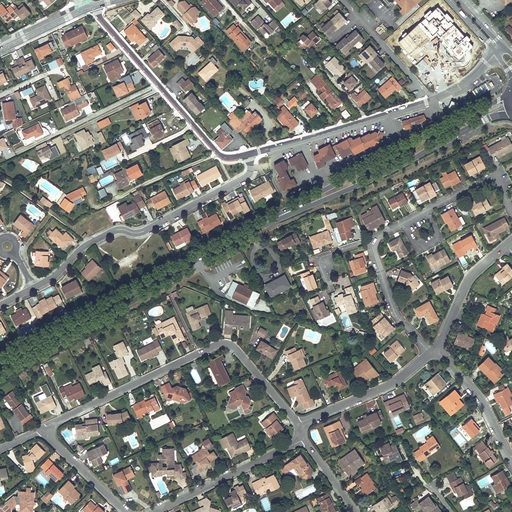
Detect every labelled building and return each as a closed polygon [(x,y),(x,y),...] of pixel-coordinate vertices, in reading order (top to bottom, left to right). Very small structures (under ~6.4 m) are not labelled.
[(191,7),(187,3),(184,0),(183,0),(180,1),(178,3),(176,7),(182,14),(182,18),(186,22),(191,21),(190,20),(195,15),(197,16),(199,13),(193,7),(191,7)] [(201,0),(201,1),(203,4),(204,3),(208,7),(215,15),(223,8),(215,0),(201,0)] [(244,9),(251,2),(248,0),(232,0),(234,2),(235,0),(238,0),(241,2),(239,3),(244,9)] [(268,1),(274,8),(282,1),(280,0),(264,0),(267,3),(268,1)] [(319,7),(324,12),(332,4),(329,1),(328,0),(325,0),(325,1),(324,0),(318,0),(316,3),(319,7)] [(399,0),(397,2),(402,7),(399,10),(403,14),(415,3),(418,0),(399,0)] [(276,10),(283,3),(282,1),(274,8),(276,10)] [(0,13),(7,22),(13,17),(15,20),(17,20),(20,17),(12,7),(10,5),(6,8),(2,3),(0,4),(0,13)] [(15,5),(12,7),(20,17),(22,19),(30,12),(23,3),(17,8),(15,5)] [(149,13),(142,20),(150,29),(157,23),(156,21),(164,14),(158,7),(150,15),(149,13)] [(207,8),(214,16),(215,15),(208,7),(207,8)] [(445,15),(437,7),(432,12),(426,17),(407,34),(403,37),(398,42),(411,56),(416,52),(423,46),(426,43),(424,41),(427,38),(429,40),(430,39),(429,38),(432,35),(431,34),(435,31),(438,34),(443,40),(446,43),(445,44),(448,47),(454,54),(458,59),(473,46),(468,41),(465,37),(451,22),(445,15)] [(135,18),(136,19),(141,15),(136,9),(131,14),(135,18)] [(325,25),(321,28),(328,35),(334,30),(335,31),(343,24),(341,22),(345,18),(344,18),(339,12),(336,16),(331,20),(325,25)] [(447,13),(445,15),(451,22),(453,20),(447,13)] [(257,15),(250,21),(257,29),(258,28),(263,34),(266,31),(269,34),(272,31),(278,25),(273,19),(266,25),(263,23),(262,22),(263,21),(257,15)] [(132,23),(128,27),(123,30),(132,40),(134,38),(139,44),(145,38),(135,26),(132,23)] [(251,41),(237,27),(236,28),(233,25),(226,31),(243,49),(251,41)] [(62,36),(64,41),(66,46),(70,44),(71,45),(87,37),(82,26),(65,34),(66,34),(62,36)] [(342,44),(338,47),(344,53),(348,50),(353,45),(358,41),(362,37),(357,32),(355,30),(349,36),(348,34),(340,42),(342,44)] [(295,43),(300,49),(303,46),(302,44),(304,42),(307,45),(309,48),(314,43),(319,38),(313,31),(306,37),(303,34),(299,37),(301,38),(295,43)] [(438,34),(435,31),(431,34),(432,35),(429,38),(430,39),(431,40),(438,34)] [(178,35),(169,43),(176,50),(181,45),(187,45),(193,51),(204,42),(198,35),(194,39),(191,36),(188,36),(188,37),(184,37),(184,36),(178,35)] [(53,47),(51,42),(35,50),(39,61),(44,58),(43,56),(52,52),(50,48),(53,47)] [(110,43),(106,46),(110,52),(115,48),(110,43)] [(85,63),(86,63),(94,60),(92,57),(101,53),(97,45),(76,55),(81,65),(85,63)] [(374,67),(377,71),(384,64),(379,58),(380,57),(374,51),(373,49),(370,51),(367,47),(361,53),(364,57),(369,62),(374,67)] [(424,77),(431,71),(429,67),(438,59),(429,49),(412,64),(424,77)] [(148,59),(151,62),(154,65),(164,56),(158,50),(148,59)] [(20,58),(26,71),(36,67),(31,56),(25,59),(23,56),(20,58)] [(344,67),(334,56),(326,63),(331,69),(336,74),(337,73),(339,76),(345,71),(342,68),(344,67)] [(253,66),(255,64),(249,57),(247,59),(253,66)] [(12,68),(16,76),(26,71),(20,58),(13,61),(15,64),(16,66),(12,68)] [(111,81),(115,79),(120,77),(118,73),(123,71),(117,60),(104,66),(111,81)] [(219,69),(211,61),(198,73),(206,81),(219,69)] [(357,81),(352,75),(355,72),(352,69),(346,74),(349,77),(344,82),(349,88),(357,81)] [(132,81),(129,74),(119,79),(121,83),(113,86),(115,91),(119,89),(121,94),(134,88),(131,82),(132,81)] [(317,74),(311,80),(314,83),(320,77),(317,74)] [(319,88),(324,84),(328,88),(323,92),(319,95),(323,99),(325,97),(330,103),(334,108),(341,101),(320,77),(314,83),(319,89),(319,88)] [(68,78),(58,83),(60,87),(64,85),(66,88),(71,86),(69,82),(70,82),(68,78)] [(184,91),(194,83),(189,78),(186,81),(183,78),(177,82),(184,91)] [(378,88),(385,96),(396,88),(389,80),(378,88)] [(478,97),(491,88),(489,83),(488,81),(473,90),(478,97)] [(65,89),(68,95),(71,101),(80,96),(75,84),(71,86),(66,88),(65,89)] [(328,88),(324,84),(319,88),(323,92),(328,88)] [(52,99),(45,85),(36,90),(38,95),(31,99),(35,107),(52,99)] [(300,99),(308,92),(303,87),(296,94),(300,99)] [(353,92),(350,95),(359,104),(363,100),(364,102),(371,96),(363,87),(359,90),(361,92),(358,95),(356,93),(355,94),(353,92)] [(204,107),(192,92),(184,99),(197,114),(204,107)] [(277,93),(272,99),(278,106),(284,101),(279,95),(277,93)] [(282,93),(280,95),(286,102),(288,99),(282,93)] [(81,108),(89,104),(85,95),(75,100),(76,103),(61,110),(66,120),(80,113),(79,111),(82,109),(81,108)] [(291,108),(299,102),(293,96),(286,103),(291,108)] [(458,102),(451,99),(449,106),(455,109),(458,102)] [(13,101),(2,103),(5,124),(13,123),(14,129),(22,125),(20,118),(16,118),(13,101)] [(137,103),(130,107),(137,120),(150,113),(144,102),(138,105),(137,103)] [(305,108),(311,115),(317,109),(311,103),(305,108)] [(289,130),(298,123),(283,106),(274,114),(289,130)] [(262,118),(255,110),(252,113),(249,110),(239,118),(237,115),(229,122),(237,131),(241,127),(246,132),(262,118)] [(350,115),(346,110),(342,113),(346,119),(350,115)] [(404,124),(406,128),(425,118),(424,117),(423,115),(403,121),(404,124)] [(108,117),(97,123),(100,129),(111,123),(108,117)] [(149,125),(152,131),(155,137),(164,132),(158,120),(149,125)] [(222,127),(216,132),(219,135),(214,140),(221,148),(232,138),(228,134),(232,130),(224,121),(220,125),(222,127)] [(43,134),(38,124),(22,132),(26,139),(34,135),(35,138),(43,134)] [(148,136),(144,127),(133,132),(135,136),(131,138),(134,143),(130,144),(133,150),(142,145),(144,142),(141,137),(144,136),(144,137),(148,136)] [(85,133),(83,129),(74,134),(81,149),(93,143),(91,139),(90,136),(87,131),(85,133)] [(371,145),(372,146),(381,141),(383,135),(379,134),(379,136),(377,135),(379,131),(375,130),(370,133),(370,131),(360,136),(366,147),(371,145)] [(101,143),(106,141),(101,132),(97,134),(101,143)] [(355,153),(366,147),(360,136),(360,135),(353,139),(352,138),(350,138),(333,147),(337,155),(341,153),(342,157),(354,151),(355,153)] [(175,156),(176,156),(179,161),(190,156),(185,145),(190,143),(188,138),(173,145),(174,146),(171,148),(175,156)] [(496,154),(497,156),(497,157),(511,149),(511,147),(508,139),(488,148),(492,156),(496,154)] [(46,141),(36,146),(38,150),(40,155),(44,153),(45,155),(50,156),(51,159),(61,154),(56,144),(51,147),(50,144),(48,145),(46,141)] [(124,148),(120,141),(102,150),(106,159),(121,151),(121,150),(124,148)] [(324,161),(335,156),(330,146),(330,145),(319,150),(320,153),(313,157),(317,168),(326,164),(324,161)] [(291,167),(294,166),(297,170),(297,172),(307,167),(301,155),(288,161),(291,167)] [(470,175),(477,171),(485,167),(479,156),(464,164),(470,175)] [(288,169),(286,167),(287,166),(286,163),(285,164),(283,161),(274,166),(280,178),(277,179),(284,192),(296,186),(293,180),(289,181),(284,171),(288,169)] [(142,175),(136,162),(129,166),(130,167),(127,169),(123,168),(123,169),(121,174),(118,175),(120,179),(117,181),(116,182),(119,189),(128,184),(130,180),(129,179),(132,177),(132,178),(135,177),(135,179),(142,175)] [(200,184),(203,183),(207,181),(208,183),(216,178),(221,176),(215,167),(211,169),(196,177),(200,184)] [(114,174),(117,181),(120,179),(118,175),(121,174),(123,169),(114,174)] [(95,177),(99,175),(97,171),(88,176),(90,179),(95,177)] [(451,184),(451,185),(460,181),(455,171),(447,175),(444,177),(440,179),(444,187),(451,184)] [(422,201),(429,198),(436,194),(429,181),(415,189),(422,201)] [(177,199),(194,191),(190,183),(186,185),(185,183),(180,186),(173,190),(177,199)] [(274,192),(270,183),(266,185),(265,183),(261,186),(262,187),(256,190),(256,189),(250,192),(255,203),(274,192)] [(394,188),(392,185),(376,193),(379,198),(384,195),(383,193),(394,188)] [(60,205),(64,208),(69,211),(75,203),(83,199),(81,195),(78,189),(67,195),(60,205)] [(107,196),(104,189),(99,191),(102,198),(107,196)] [(150,207),(152,206),(154,205),(156,208),(169,201),(164,191),(147,201),(150,207)] [(399,205),(400,206),(407,202),(402,192),(387,200),(392,209),(399,205)] [(43,196),(40,200),(41,201),(42,202),(49,207),(52,203),(43,196)] [(469,203),(472,208),(474,214),(490,206),(485,196),(474,201),(474,200),(469,203)] [(233,202),(239,213),(249,208),(244,199),(241,200),(238,202),(237,200),(233,202)] [(123,217),(127,215),(132,212),(133,214),(140,211),(135,201),(127,206),(126,204),(118,208),(119,210),(123,217)] [(157,210),(170,203),(169,201),(156,208),(157,210)] [(224,209),(229,218),(239,213),(233,202),(230,204),(231,206),(228,207),(224,209)] [(463,204),(459,208),(464,214),(468,211),(463,204)] [(360,215),(368,230),(385,221),(376,205),(371,208),(372,209),(360,215)] [(457,218),(452,208),(442,214),(447,222),(451,231),(465,223),(461,216),(457,218)] [(221,223),(216,213),(207,218),(203,220),(201,221),(200,220),(197,222),(203,233),(221,223)] [(20,215),(13,224),(23,231),(20,234),(24,238),(34,226),(20,215)] [(351,237),(349,230),(351,229),(350,227),(354,226),(351,217),(336,222),(342,240),(351,237)] [(497,233),(501,231),(505,229),(504,228),(508,226),(503,218),(483,228),(490,241),(499,236),(497,233)] [(175,246),(192,238),(187,228),(170,236),(175,246)] [(62,235),(55,229),(52,233),(50,230),(47,233),(49,235),(49,236),(55,243),(56,242),(62,247),(68,241),(69,242),(72,239),(65,232),(62,235)] [(310,238),(314,248),(323,245),(323,243),(331,240),(328,231),(310,238)] [(296,245),(301,242),(295,232),(281,239),(285,247),(295,242),(296,245)] [(473,247),(473,248),(473,249),(477,247),(471,235),(460,241),(466,251),(473,247)] [(396,249),(400,258),(408,253),(399,237),(388,243),(392,251),(396,249)] [(466,251),(460,241),(452,245),(459,257),(467,253),(466,251)] [(426,256),(429,262),(431,261),(434,268),(450,260),(444,249),(432,255),(432,254),(426,256)] [(46,261),(47,252),(36,250),(34,265),(48,267),(48,261),(46,261)] [(355,274),(366,271),(364,266),(365,266),(364,261),(365,261),(363,252),(354,255),(355,259),(353,259),(356,269),(353,269),(355,274)] [(88,280),(100,267),(92,259),(89,262),(90,263),(85,268),(81,273),(88,280)] [(494,275),(498,279),(502,283),(511,274),(511,269),(507,263),(502,267),(503,268),(494,275)] [(316,287),(311,274),(309,275),(307,270),(300,273),(302,278),(303,277),(308,290),(316,287)] [(404,281),(405,283),(407,285),(408,284),(413,290),(419,284),(417,282),(420,280),(415,274),(413,277),(410,273),(401,270),(398,279),(404,281)] [(271,297),(290,287),(284,275),(265,285),(271,297)] [(343,286),(351,285),(349,276),(341,278),(343,286)] [(431,283),(433,288),(436,294),(453,285),(448,276),(440,280),(440,278),(431,283)] [(75,297),(83,293),(77,281),(61,288),(66,299),(74,295),(75,297)] [(253,306),(259,294),(233,281),(227,294),(253,306)] [(366,306),(377,302),(374,293),(376,292),(372,282),(361,286),(362,290),(360,291),(366,306)] [(352,298),(356,297),(352,286),(345,288),(347,294),(343,295),(342,293),(338,295),(338,296),(335,297),(337,303),(339,302),(342,304),(343,304),(346,303),(348,309),(347,310),(348,314),(357,311),(352,298)] [(61,301),(57,295),(52,297),(52,296),(46,299),(46,300),(40,303),(40,302),(36,304),(37,305),(39,309),(34,312),(38,318),(42,316),(41,314),(57,305),(56,304),(61,301)] [(320,303),(317,296),(309,299),(313,309),(315,313),(317,312),(319,319),(329,314),(327,309),(325,310),(324,307),(322,302),(320,303)] [(425,314),(427,318),(429,323),(438,319),(429,301),(414,309),(419,317),(425,314)] [(476,324),(484,328),(492,331),(499,315),(493,312),(495,308),(488,305),(486,310),(487,310),(485,314),(482,313),(476,324)] [(203,307),(186,313),(193,330),(200,327),(198,321),(197,319),(200,318),(206,316),(203,307)] [(15,326),(30,317),(26,308),(22,310),(16,313),(10,316),(15,326)] [(250,328),(250,316),(233,315),(234,310),(226,310),(224,334),(232,334),(233,326),(238,326),(238,325),(243,325),(243,328),(250,328)] [(385,336),(390,332),(394,329),(380,313),(371,320),(385,336)] [(184,338),(175,319),(168,323),(167,320),(161,322),(160,320),(158,320),(155,321),(157,325),(156,325),(160,335),(169,331),(170,333),(174,342),(184,338)] [(267,332),(260,328),(257,333),(263,337),(267,332)] [(469,349),(472,344),(474,338),(458,331),(453,342),(469,349)] [(511,347),(511,337),(509,339),(508,336),(502,339),(504,342),(501,343),(505,351),(511,347)] [(154,342),(137,350),(142,360),(149,357),(155,354),(155,355),(159,353),(158,351),(155,346),(160,344),(158,340),(154,342)] [(269,345),(261,340),(256,348),(272,358),(276,350),(269,346),(269,345)] [(384,353),(387,357),(390,361),(404,349),(397,340),(389,346),(390,348),(384,353)] [(122,356),(128,353),(126,347),(117,351),(120,357),(113,360),(116,367),(114,367),(119,378),(129,373),(123,363),(125,362),(122,356)] [(296,350),(295,347),(285,351),(287,355),(288,354),(291,361),(295,369),(305,364),(302,357),(299,349),(296,350)] [(222,354),(207,361),(209,365),(219,386),(231,380),(221,360),(224,358),(222,354)] [(494,363),(487,356),(478,365),(494,382),(502,374),(499,370),(501,368),(495,362),(494,363)] [(372,379),(379,373),(366,358),(359,365),(360,366),(353,371),(361,380),(368,375),(369,376),(372,379)] [(105,371),(103,372),(100,364),(92,368),(93,370),(94,372),(86,376),(89,382),(101,376),(102,379),(105,385),(111,382),(105,371)] [(338,389),(347,385),(340,371),(323,378),(327,387),(334,384),(335,385),(336,384),(338,389)] [(433,394),(439,389),(445,384),(437,374),(425,384),(433,394)] [(89,382),(90,384),(102,379),(101,376),(89,382)] [(85,395),(79,383),(72,386),(64,390),(63,387),(59,389),(63,397),(67,395),(69,401),(74,398),(76,397),(77,399),(85,395)] [(173,389),(170,383),(162,386),(169,400),(173,399),(175,399),(174,402),(180,404),(180,402),(184,403),(191,399),(187,389),(178,385),(177,387),(173,389)] [(296,384),(290,387),(292,391),(289,392),(291,397),(296,395),(300,403),(302,402),(305,409),(315,405),(312,398),(310,399),(304,384),(300,385),(299,383),(296,384)] [(497,403),(498,402),(499,402),(502,409),(511,404),(511,402),(503,385),(499,387),(501,390),(493,394),(497,403)] [(247,391),(245,388),(240,390),(238,386),(236,388),(235,390),(230,393),(231,395),(233,396),(235,400),(234,404),(230,403),(229,408),(234,410),(237,408),(238,405),(242,404),(244,408),(243,408),(246,414),(251,411),(252,406),(249,405),(251,401),(249,397),(246,398),(243,393),(247,391)] [(463,404),(460,401),(457,398),(459,396),(454,390),(439,401),(450,414),(463,404)] [(5,397),(7,401),(15,395),(12,392),(5,397)] [(145,399),(133,405),(134,406),(138,415),(139,417),(143,414),(143,413),(150,410),(153,408),(155,411),(160,409),(155,397),(153,394),(144,398),(145,399)] [(409,406),(404,394),(399,396),(399,397),(396,398),(397,399),(395,399),(394,398),(384,402),(387,411),(390,409),(391,411),(395,410),(396,411),(400,409),(401,411),(404,410),(404,408),(409,406)] [(29,415),(15,395),(7,401),(13,409),(21,420),(29,415)] [(56,406),(51,395),(42,399),(36,402),(41,413),(56,406)] [(5,403),(11,411),(13,409),(7,401),(5,403)] [(130,408),(134,417),(138,415),(134,406),(130,408)] [(383,417),(380,410),(367,415),(368,417),(364,418),(358,421),(361,430),(367,428),(368,430),(373,429),(372,426),(381,423),(380,418),(383,417)] [(122,422),(131,418),(127,411),(121,413),(117,416),(116,412),(107,413),(109,424),(122,422)] [(278,417),(273,412),(261,422),(266,427),(273,436),(283,427),(279,421),(277,419),(278,417)] [(423,420),(420,413),(412,417),(415,423),(423,420)] [(89,435),(99,434),(97,418),(87,419),(87,422),(87,425),(83,425),(82,423),(76,423),(76,426),(77,433),(77,435),(82,434),(83,438),(89,437),(89,435)] [(464,429),(468,433),(471,436),(480,429),(471,419),(463,425),(462,426),(464,429)] [(327,429),(334,446),(344,442),(342,436),(341,436),(340,434),(342,433),(340,429),(342,428),(339,421),(328,425),(329,428),(327,429)] [(323,428),(331,447),(334,446),(327,429),(329,428),(328,425),(323,428)] [(273,436),(266,427),(263,430),(269,438),(270,438),(273,436)] [(228,446),(233,456),(244,451),(244,452),(251,448),(248,441),(241,444),(239,442),(237,443),(233,432),(220,439),(224,449),(227,447),(228,446)] [(440,447),(433,436),(426,441),(427,442),(419,448),(420,449),(414,453),(420,462),(426,458),(424,456),(428,453),(432,450),(431,449),(434,447),(435,448),(436,450),(440,447)] [(213,445),(209,438),(203,442),(204,444),(203,445),(201,450),(200,454),(196,456),(199,461),(196,463),(193,466),(197,473),(204,468),(204,467),(210,463),(209,462),(217,457),(214,452),(210,454),(207,450),(207,449),(213,445)] [(476,450),(484,444),(481,440),(474,447),(476,450)] [(107,451),(103,443),(86,451),(94,466),(102,462),(99,456),(107,451)] [(38,459),(45,452),(36,444),(29,451),(30,452),(31,453),(28,456),(27,454),(22,456),(26,473),(33,471),(34,467),(31,459),(34,456),(38,459)] [(381,447),(382,452),(388,449),(387,447),(391,446),(390,444),(381,447)] [(488,466),(492,463),(497,460),(492,453),(490,451),(487,447),(484,444),(476,450),(479,453),(488,466)] [(392,445),(391,446),(387,447),(388,449),(382,452),(384,456),(383,456),(385,461),(390,459),(391,461),(396,459),(397,462),(402,459),(399,450),(397,451),(395,448),(393,449),(392,445)] [(174,460),(173,448),(162,449),(162,455),(157,455),(158,459),(160,458),(160,463),(157,463),(155,467),(151,467),(151,473),(155,473),(158,475),(158,476),(162,476),(162,474),(163,472),(166,472),(167,474),(174,474),(175,477),(180,476),(182,476),(182,472),(181,465),(174,465),(172,465),(172,461),(174,460)] [(357,467),(363,463),(354,449),(348,454),(349,455),(344,459),(345,460),(341,464),(346,471),(350,467),(351,469),(349,471),(351,475),(359,470),(357,467)] [(201,450),(192,456),(196,463),(199,461),(196,456),(200,454),(201,450)] [(349,455),(348,454),(339,461),(341,464),(345,460),(344,459),(349,455)] [(300,478),(311,479),(312,472),(310,471),(306,465),(307,464),(303,459),(298,457),(284,467),(283,470),(289,471),(294,468),(297,468),(301,474),(300,478)] [(56,481),(63,474),(51,461),(43,469),(46,472),(51,476),(56,481)] [(134,474),(131,466),(113,474),(122,494),(129,490),(125,480),(127,479),(126,477),(134,474)] [(0,481),(2,478),(9,477),(6,467),(0,468),(0,481)] [(492,485),(494,489),(497,493),(511,485),(502,470),(491,476),(495,483),(492,485)] [(450,482),(457,479),(453,471),(446,474),(450,482)] [(373,483),(366,473),(354,482),(356,485),(358,483),(361,488),(366,494),(375,488),(372,483),(373,483)] [(271,491),(280,487),(274,475),(266,479),(258,483),(256,481),(252,483),(257,494),(270,488),(271,491)] [(466,484),(464,486),(462,483),(460,484),(457,479),(450,482),(449,483),(452,488),(454,487),(459,495),(463,493),(465,498),(472,494),(470,490),(471,490),(469,485),(467,486),(466,484)] [(69,480),(59,491),(64,496),(63,498),(66,501),(67,499),(72,503),(79,496),(73,489),(74,487),(75,486),(69,480)] [(239,487),(238,485),(233,487),(234,489),(230,491),(231,494),(232,495),(230,497),(225,499),(228,506),(231,504),(233,508),(242,503),(244,502),(245,501),(245,500),(245,499),(244,497),(242,494),(239,487)] [(6,502),(12,507),(19,500),(20,502),(21,509),(30,509),(30,506),(33,502),(35,500),(33,498),(32,490),(29,490),(29,486),(25,486),(25,490),(18,489),(18,494),(14,494),(6,502)] [(81,494),(74,487),(73,489),(79,496),(81,494)] [(329,496),(328,493),(317,498),(320,505),(323,510),(323,511),(334,511),(331,504),(328,497),(329,496)] [(388,494),(385,496),(375,504),(376,505),(376,509),(378,511),(388,511),(386,508),(391,504),(393,507),(399,503),(394,496),(391,498),(388,494)] [(435,506),(428,497),(419,504),(416,500),(410,505),(415,511),(422,508),(424,511),(427,511),(429,511),(440,511),(435,505),(435,506)] [(207,498),(202,500),(204,503),(205,506),(207,508),(206,510),(205,510),(204,511),(203,510),(201,507),(193,511),(192,511),(219,511),(220,511),(210,507),(211,501),(207,498)] [(500,506),(497,502),(496,503),(495,504),(491,500),(488,503),(495,509),(500,506)] [(94,505),(90,501),(82,509),(84,511),(104,511),(97,506),(96,507),(94,505)] [(30,509),(21,509),(23,511),(31,511),(33,509),(33,502),(30,506),(30,509)]
